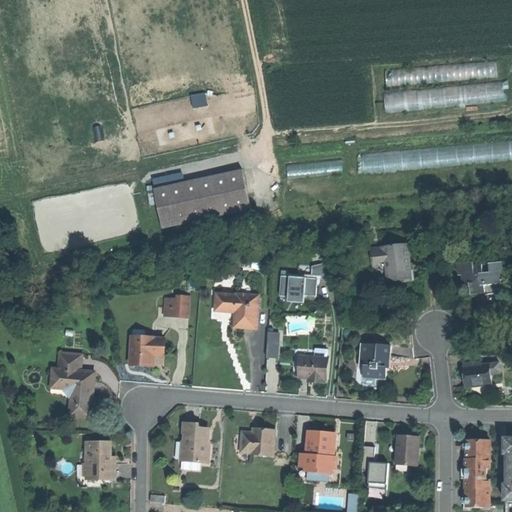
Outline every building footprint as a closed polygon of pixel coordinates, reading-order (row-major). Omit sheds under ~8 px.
[(386,70),(388,85),(429,82),(428,72),(434,72),(434,66),(386,70)] [(407,107),(407,91),(386,92),(386,111),(394,111),(394,107),(407,107)] [(206,92),(191,95),(194,108),(209,104),(206,92)] [(245,172),(156,192),(164,231),(254,211),(245,172)] [(373,249),(375,262),(387,261),(389,281),(397,280),(403,279),(402,274),(412,273),(409,245),(373,249)] [(334,278),(331,262),(313,267),(312,276),(321,276),(322,280),(334,278)] [(467,287),(468,295),(481,293),(485,293),(486,295),(503,293),(502,281),(504,281),(502,264),(490,265),(491,273),(484,274),(483,266),(475,267),(474,263),(465,264),(467,287)] [(465,288),(467,287),(465,264),(459,264),(460,276),(463,275),(465,288)] [(318,279),(282,277),(280,296),(289,297),(295,298),(296,295),(305,296),(316,297),(318,279)] [(217,295),(216,311),(236,313),(241,313),(240,328),(248,328),(257,329),(259,296),(237,295),(237,296),(217,295)] [(295,298),(289,297),(288,302),(305,303),(305,296),(296,295),(295,298)] [(179,317),(188,317),(189,298),(178,297),(178,301),(166,300),(166,308),(173,308),(172,317),(179,317)] [(269,333),(268,342),(279,342),(279,334),(269,333)] [(133,337),(131,365),(153,366),(154,352),(155,340),(155,339),(145,338),(133,337)] [(165,341),(155,340),(154,352),(164,352),(165,341)] [(267,358),(278,358),(279,342),(268,342),(267,358)] [(378,346),(365,345),(364,358),(361,357),(361,366),(365,366),(365,376),(375,377),(375,379),(387,380),(388,362),(391,362),(392,354),(392,346),(378,345),(378,346)] [(164,352),(154,352),(153,366),(163,367),(164,352)] [(72,373),(89,373),(89,356),(72,357),(72,373)] [(301,357),(300,377),(310,378),(309,381),(315,382),(325,382),(325,379),(327,379),(329,359),(301,357)] [(500,363),(491,364),(492,374),(501,373),(500,363)] [(466,376),(467,387),(493,384),(492,374),(491,364),(483,365),(466,367),(465,367),(466,376)] [(72,373),(67,373),(61,373),(61,389),(79,388),(79,393),(79,397),(83,397),(84,419),(106,419),(105,395),(105,372),(89,373),(72,373)] [(186,423),(183,462),(208,464),(210,448),(206,448),(208,429),(199,428),(199,425),(194,424),(186,423)] [(243,432),(242,453),(252,454),(252,455),(274,457),(276,432),(264,431),(254,430),(253,433),(243,432)] [(308,455),(303,454),(302,467),(307,467),(307,472),(332,473),(333,469),(336,469),(336,457),(334,457),(331,456),(331,454),(334,454),(334,452),(335,433),(322,432),(310,432),(308,455)] [(409,437),(400,437),(398,461),(408,462),(408,465),(418,466),(420,438),(409,437)] [(491,441),(469,441),(469,459),(468,489),(468,508),(491,508),(491,480),(487,480),(487,469),(491,469),(491,441)] [(87,464),(86,480),(115,480),(116,469),(116,457),(111,457),(111,442),(88,442),(88,452),(90,453),(90,464),(87,464)] [(342,452),(334,452),(334,454),(334,457),(336,457),(336,469),(333,469),(332,473),(307,472),(307,467),(302,467),(301,482),(339,485),(342,452)] [(387,488),(390,464),(371,462),(368,486),(387,488)] [(151,495),(151,503),(165,504),(165,496),(151,495)] [(350,499),(349,511),(350,511),(358,511),(360,499),(350,499)]
